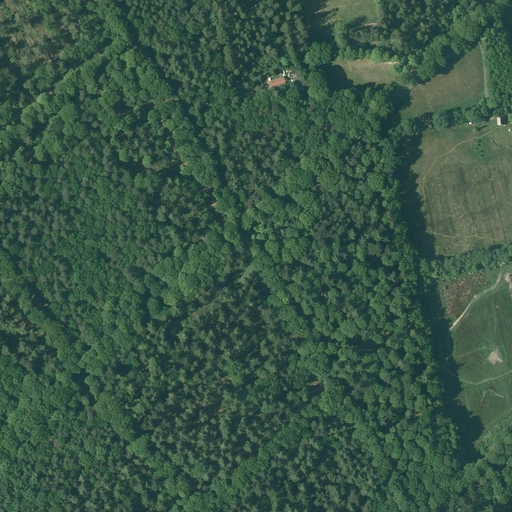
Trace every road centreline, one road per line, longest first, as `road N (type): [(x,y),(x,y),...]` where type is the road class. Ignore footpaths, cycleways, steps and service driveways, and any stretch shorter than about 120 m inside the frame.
road 1 (track): [(75,367),(347,124),(367,117)]
road 2 (unclassified): [(238,231),(500,0)]
road 3 (track): [(238,231),(410,511)]
road 4 (track): [(0,455),(242,239)]
road 5 (unclassified): [(0,442),(238,231)]
road 6 (unclassified): [(238,231),(97,0)]
road 7 (track): [(122,41),(0,147)]
road 8 (track): [(92,391),(199,511)]
road 9 (track): [(0,265),(92,391)]
